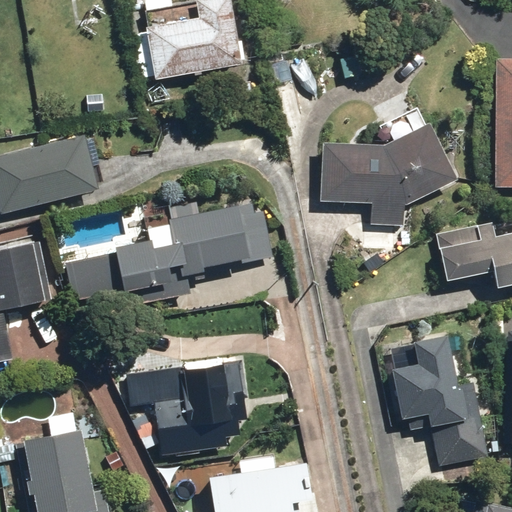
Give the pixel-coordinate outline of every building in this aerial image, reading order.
[(214,0),(139,15),(152,80),(238,63),(225,0),(214,0)] [(491,189),(511,189),(511,59),(492,59),(491,189)] [(318,201),(370,204),(369,226),(405,228),(406,204),(454,181),(426,124),(380,146),(321,143),(318,201)] [(0,154),(0,212),(1,216),(95,190),(79,133),(0,154)] [(166,221),(170,234),(65,256),(74,300),(273,259),(264,215),(256,217),(252,201),(166,221)] [(490,223),(434,235),(443,281),(492,270),(496,292),(511,289),(511,232),(493,236),(490,223)] [(394,228),(361,227),(360,248),(393,250),(394,228)] [(0,359),(9,357),(0,321),(0,309),(47,298),(33,242),(0,249),(0,359)] [(511,444),(511,333),(506,333),(502,444),(511,444)] [(416,367),(387,370),(392,418),(424,415),(425,422),(427,422),(435,465),(484,456),(470,383),(455,386),(447,336),(412,342),(416,367)] [(240,359),(128,375),(134,413),(158,410),(163,453),(241,443),(235,399),(246,397),(240,359)] [(14,439),(27,511),(95,511),(80,428),(14,439)] [(310,511),(304,463),(205,477),(209,511),(310,511)] [(511,511),(511,505),(478,498),(475,511),(511,511)]
